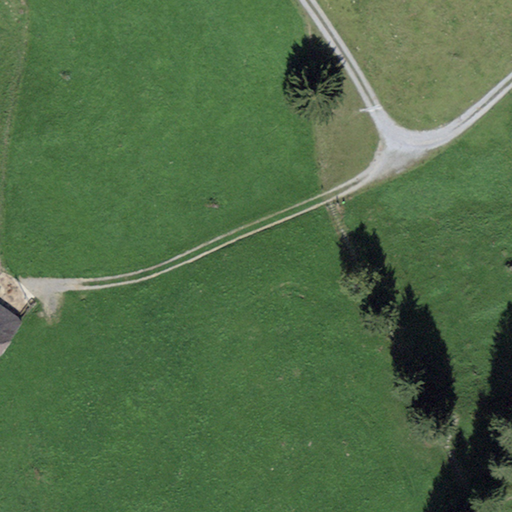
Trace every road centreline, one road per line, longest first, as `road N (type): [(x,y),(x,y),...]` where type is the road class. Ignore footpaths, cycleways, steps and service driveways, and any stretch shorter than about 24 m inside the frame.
road 1 (track): [(511,83),(470,122),(426,151),(401,154),(338,202),(136,280),(48,293)]
road 2 (track): [(401,154),(302,0)]
